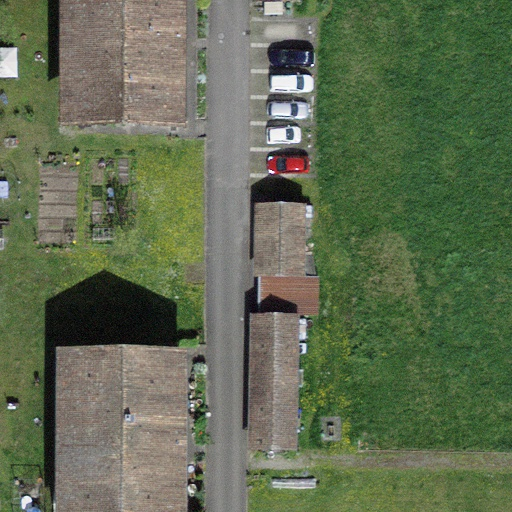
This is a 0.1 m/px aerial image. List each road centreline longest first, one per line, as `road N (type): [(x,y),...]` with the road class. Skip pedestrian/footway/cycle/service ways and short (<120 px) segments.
road 1 (residential): [(232,0),(228,511)]
road 2 (track): [(228,473),(511,479)]
